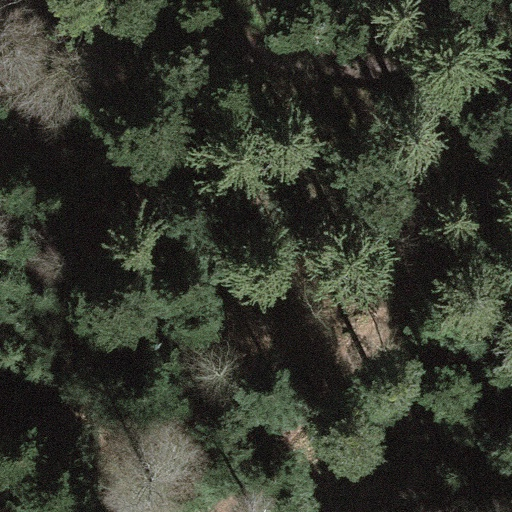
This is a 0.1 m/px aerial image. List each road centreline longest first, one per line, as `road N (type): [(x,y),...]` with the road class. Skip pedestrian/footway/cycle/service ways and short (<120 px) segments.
road 1 (track): [(502,86),(501,161),(212,511)]
road 2 (track): [(0,2),(398,59),(502,86),(511,81)]
